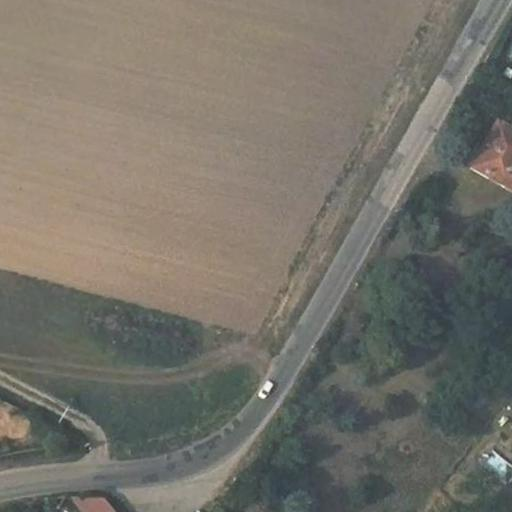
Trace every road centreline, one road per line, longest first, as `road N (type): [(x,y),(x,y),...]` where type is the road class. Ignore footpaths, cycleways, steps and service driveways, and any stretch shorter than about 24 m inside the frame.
road 1 (residential): [(0,488),(166,469),(236,432),(502,0)]
road 2 (track): [(0,378),(90,429),(99,476)]
